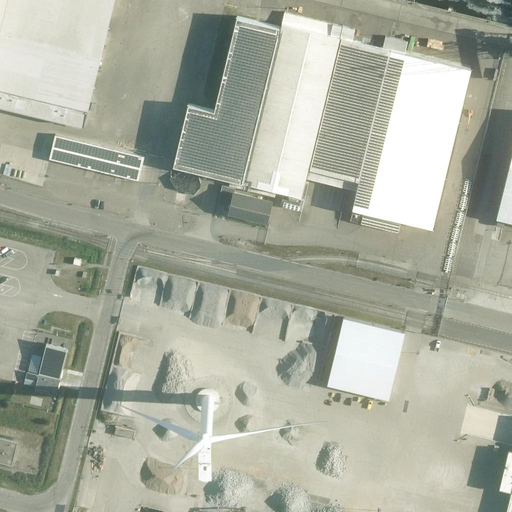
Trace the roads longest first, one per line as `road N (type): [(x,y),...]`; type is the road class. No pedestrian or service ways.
road 1 (unclassified): [(420,304),(127,233)]
road 2 (unclassified): [(33,506),(58,499),(68,481),(127,233)]
road 3 (unknown): [(184,0),(172,88),(127,233)]
road 4 (unclassified): [(328,511),(110,461)]
road 5 (unclassified): [(370,511),(420,304)]
road 6 (unclassified): [(127,233),(0,198)]
